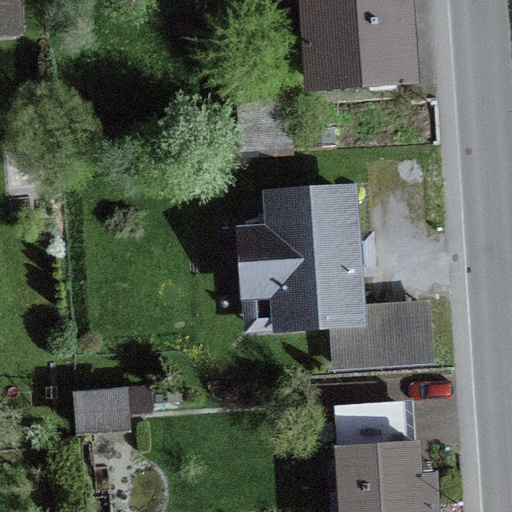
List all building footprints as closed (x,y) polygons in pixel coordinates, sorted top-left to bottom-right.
[(10,0),(0,0),(0,22),(12,21),(10,0)] [(274,0),(275,16),(309,14),(312,66),(401,61),(397,0),(274,0)] [(335,311),(354,310),(347,183),(277,186),(279,225),(244,227),(247,281),(281,280),(283,314),(335,311)] [(354,310),(335,311),(338,357),(423,352),(421,307),(354,310)] [(138,388),(76,387),(76,438),(137,438),(138,388)] [(409,511),(405,409),(343,411),(347,511),(409,511)]
